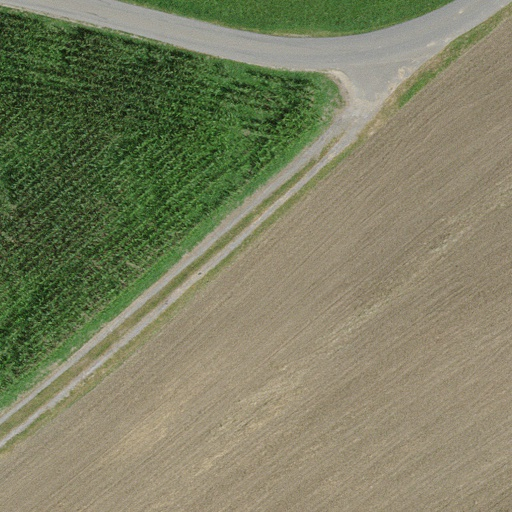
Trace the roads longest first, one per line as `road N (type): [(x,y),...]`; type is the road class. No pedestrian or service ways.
road 1 (track): [(0,409),(419,74)]
road 2 (unclassified): [(498,0),(419,74),(31,0)]
